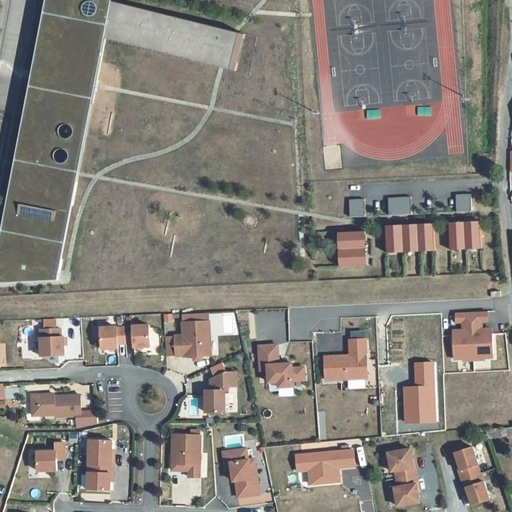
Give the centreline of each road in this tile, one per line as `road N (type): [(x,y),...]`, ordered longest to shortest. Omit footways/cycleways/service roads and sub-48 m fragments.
road 1 (residential): [(511,302),(293,315)]
road 2 (unclassified): [(511,267),(504,172),(511,64)]
road 3 (unknown): [(357,191),(504,172)]
road 4 (residential): [(5,375),(122,372),(133,381)]
